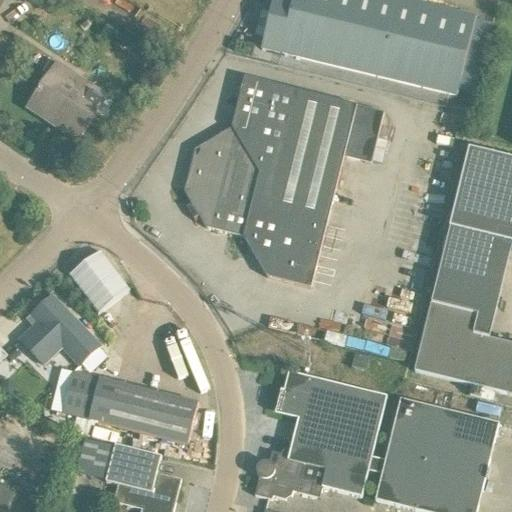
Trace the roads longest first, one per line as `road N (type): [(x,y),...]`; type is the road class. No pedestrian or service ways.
road 1 (unknown): [(203,348),(298,318),(340,284),(363,233),(392,109),(365,88),(199,55)]
road 2 (unclassified): [(210,511),(220,423),(203,348),(135,259),(84,213)]
road 3 (unclassified): [(230,0),(187,76),(84,213)]
road 4 (unclassified): [(84,213),(0,299)]
